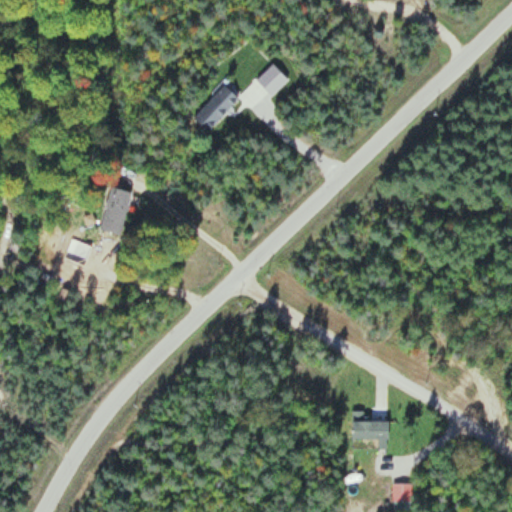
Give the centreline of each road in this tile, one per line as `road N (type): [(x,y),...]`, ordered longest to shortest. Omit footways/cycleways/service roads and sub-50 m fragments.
road 1 (residential): [(38,511),(78,437),(114,391),(511,7)]
road 2 (residential): [(233,277),(511,451)]
